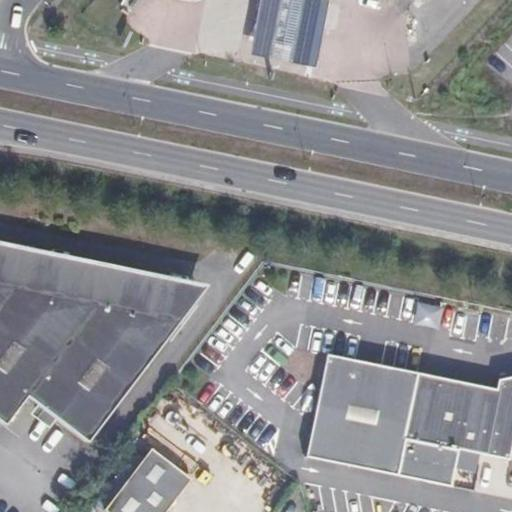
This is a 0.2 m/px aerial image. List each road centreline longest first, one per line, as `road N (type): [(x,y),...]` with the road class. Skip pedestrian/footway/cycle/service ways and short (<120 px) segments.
road 1 (unknown): [(472,511),(317,473),(291,451),(280,415),(242,378),(243,354),(275,314),(296,309),(511,353)]
road 2 (primary): [(0,126),(511,231)]
road 3 (primary): [(511,176),(11,74)]
road 4 (unknown): [(0,470),(59,489),(137,407)]
